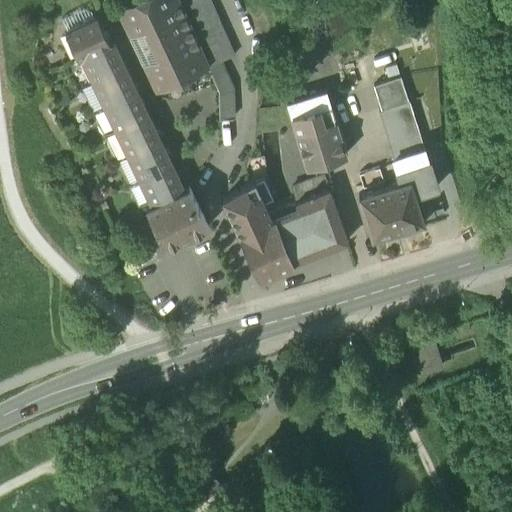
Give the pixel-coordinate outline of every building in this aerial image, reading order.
[(143,63),(156,91),(207,67),(207,66),(181,9),(182,8),(183,8),(179,0),(132,0),(116,8),(129,35),(144,29),(157,56),(143,63)] [(208,67),(220,62),(234,55),(209,0),(198,0),(183,8),(182,8),(181,9),(207,66),(208,67)] [(80,59),(150,204),(183,188),(113,41),(109,43),(96,17),(65,32),(78,60),(80,59)] [(218,91),(219,120),(233,119),(231,88),(220,62),(208,67),(207,66),(207,67),(218,91)] [(373,84),(381,109),(407,100),(400,75),(373,84)] [(326,91),(314,95),(323,123),(335,120),(326,91)] [(296,131),(323,123),(314,95),(287,103),(296,131)] [(378,110),(393,158),(423,148),(407,100),(381,109),(378,110)] [(346,155),(335,120),(323,123),(296,131),(307,167),(346,155)] [(393,158),(400,180),(409,177),(414,193),(436,187),(424,148),(423,148),(393,158)] [(359,173),(363,186),(383,180),(379,167),(359,173)] [(291,188),(295,200),(329,188),(324,175),(291,188)] [(222,199),(239,234),(271,217),(268,211),(264,202),(273,198),(263,177),(254,182),(222,199)] [(423,220),(414,193),(409,177),(400,180),(358,193),(371,236),(423,220)] [(188,186),(183,188),(150,204),(145,206),(165,247),(208,227),(188,186)] [(329,188),(295,200),(299,211),(302,220),(298,222),(298,223),(305,257),(310,255),(347,240),(329,188)] [(275,215),(277,219),(299,211),(295,200),(268,211),(271,217),(275,215)] [(275,215),(271,217),(239,234),(260,278),(292,263),(281,230),(277,219),(275,215)] [(305,257),(298,223),(281,230),(292,263),(294,262),(298,260),(305,257)] [(417,346),(425,370),(441,365),(433,341),(417,346)] [(199,459),(169,482),(192,511),(196,511),(223,491),(199,459)]
